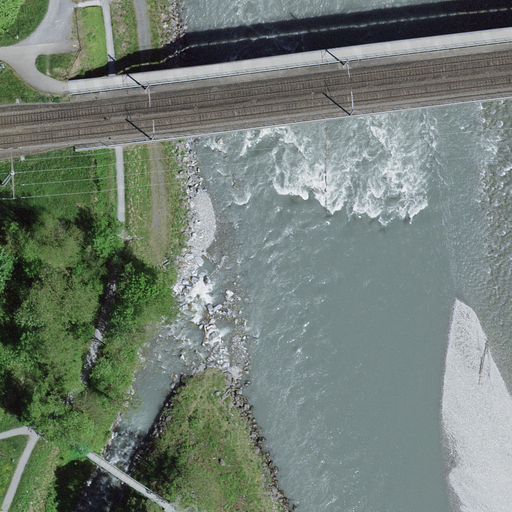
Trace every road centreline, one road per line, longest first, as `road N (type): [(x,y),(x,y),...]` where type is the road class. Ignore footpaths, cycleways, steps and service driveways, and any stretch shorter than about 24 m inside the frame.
road 1 (track): [(18,51),(45,86),(69,88),(511,37)]
road 2 (track): [(153,241),(159,213),(135,0)]
